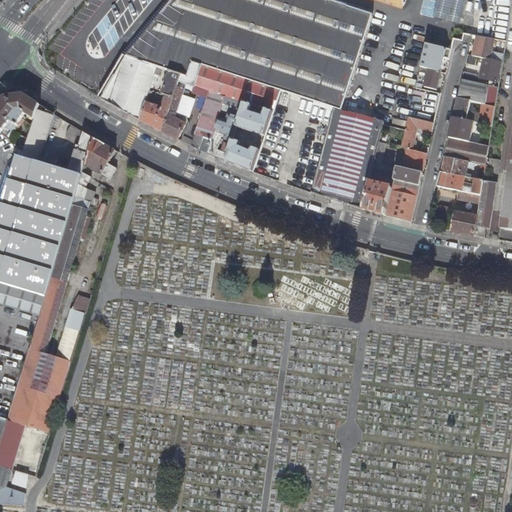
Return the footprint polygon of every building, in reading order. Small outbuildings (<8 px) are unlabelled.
[(173,0),(126,57),(158,68),(170,71),(182,75),(188,77),(193,62),(173,55),(175,48),(211,60),(208,67),(281,91),(335,109),(342,111),(373,14),(329,0),(307,0),(306,4),(292,0),(173,0)] [(465,0),(437,0),(427,44),(452,50),(455,39),(456,40),(458,32),(456,31),(458,26),(445,23),(448,12),(447,12),(449,0),(458,0),(458,1),(465,3),(465,0)] [(505,41),(478,37),(473,56),(478,57),(486,59),(501,63),(503,63),(504,54),(503,54),(505,41)] [(431,57),(450,61),(452,50),(427,44),(421,68),(428,69),(431,57)] [(473,56),(469,55),(467,63),(476,66),(478,57),(473,56)] [(126,57),(101,99),(140,120),(147,102),(158,68),(126,57)] [(465,73),(463,79),(490,86),(499,88),(499,83),(497,82),(501,63),(486,59),(481,78),(477,77),(477,76),(465,73)] [(188,77),(182,75),(178,86),(194,91),(195,87),(210,92),(196,134),(204,137),(200,150),(209,154),(220,119),(227,97),(245,103),(252,105),(266,110),(274,112),(281,91),(208,67),(193,62),(188,77)] [(421,68),(418,84),(426,86),(425,87),(438,90),(442,72),(428,69),(421,68)] [(147,102),(140,120),(163,132),(169,115),(171,109),(178,88),(178,86),(182,75),(170,71),(162,95),(166,96),(161,110),(158,109),(159,105),(147,102)] [(463,79),(458,99),(472,102),(482,105),(485,105),(490,86),(463,79)] [(178,88),(171,109),(177,111),(185,90),(178,88)] [(26,114),(35,119),(38,109),(40,104),(23,93),(6,96),(0,102),(0,130),(2,132),(6,127),(12,132),(16,132),(25,120),(22,119),(26,114)] [(227,97),(220,119),(227,121),(229,115),(240,118),(245,103),(227,97)] [(458,99),(454,118),(474,123),(492,127),(495,108),(485,105),(482,105),(480,116),(479,119),(468,117),(469,114),(472,102),(458,99)] [(245,103),(240,118),(237,127),(266,136),(274,112),(266,110),(264,117),(250,112),(252,105),(245,103)] [(56,115),(38,109),(35,119),(28,138),(24,150),(20,147),(0,207),(0,303),(39,316),(73,204),(75,200),(83,174),(83,172),(86,164),(94,137),(71,124),(66,132),(65,140),(78,144),(69,171),(37,161),(39,156),(41,157),(56,115)] [(385,122),(342,111),(335,109),(312,193),(364,209),(370,183),(374,168),(375,163),(380,143),(385,122)] [(169,115),(163,132),(179,140),(186,124),(182,122),(183,122),(176,118),(176,119),(169,115)] [(220,119),(209,154),(225,161),(228,154),(218,150),(223,135),(226,136),(225,139),(232,141),(232,140),(237,127),(240,118),(229,115),(227,121),(220,119)] [(402,148),(408,149),(413,151),(418,129),(433,132),(435,124),(409,118),(402,148)] [(454,118),(449,138),(470,142),(474,123),(454,118)] [(188,129),(185,142),(193,144),(196,131),(188,129)] [(24,136),(17,145),(20,147),(24,150),(28,138),(24,136)] [(108,163),(116,149),(94,137),(86,164),(112,178),(117,168),(108,163)] [(449,138),(445,157),(469,162),(482,165),(486,166),(487,158),(489,146),(470,142),(449,138)] [(228,154),(225,161),(253,172),(261,151),(253,148),(252,152),(239,148),(241,143),(232,140),(232,141),(228,154)] [(380,143),(375,163),(382,164),(387,145),(380,143)] [(511,147),(499,239),(499,240),(511,242),(511,147)] [(403,169),(423,174),(428,154),(413,151),(408,149),(403,169)] [(445,157),(441,172),(471,178),(471,176),(467,175),(469,162),(445,157)] [(478,217),(475,236),(485,238),(487,228),(490,229),(497,185),(492,184),(494,174),(498,175),(500,161),(487,158),(486,166),(484,181),(481,196),(480,204),(478,217)] [(374,168),(387,171),(388,166),(382,164),(375,163),(374,168)] [(393,189),(386,216),(412,222),(423,174),(403,169),(398,168),(396,173),(393,189)] [(81,198),(85,200),(89,187),(87,186),(93,175),(83,172),(83,174),(75,200),(80,201),(81,198)] [(441,172),(438,187),(459,191),(481,196),(484,181),(479,180),(473,179),(471,178),(441,172)] [(113,189),(96,180),(92,187),(109,196),(113,189)] [(370,183),(364,209),(386,216),(393,189),(385,187),(385,186),(378,184),(378,185),(370,183)] [(89,187),(85,200),(92,202),(96,190),(89,187)] [(481,196),(459,191),(458,199),(480,204),(481,196)] [(73,204),(90,209),(92,202),(85,200),(81,198),(80,201),(75,200),(73,204)] [(33,427),(47,432),(49,433),(71,361),(57,356),(46,353),(90,209),(73,204),(39,316),(8,418),(7,419),(33,427)] [(455,212),(451,231),(475,236),(478,217),(470,215),(471,211),(463,210),(462,214),(455,212)] [(383,267),(404,272),(407,259),(394,256),(381,252),(380,256),(385,257),(383,267)] [(407,259),(404,272),(412,274),(415,261),(407,259)] [(77,297),(72,309),(86,313),(89,301),(77,297)] [(72,309),(57,356),(71,361),(73,354),(86,313),(72,309)] [(47,432),(33,427),(27,445),(42,449),(47,432)] [(0,462),(0,498),(23,504),(25,492),(5,486),(8,466),(0,462)] [(25,486),(28,472),(13,467),(10,482),(25,486)]
